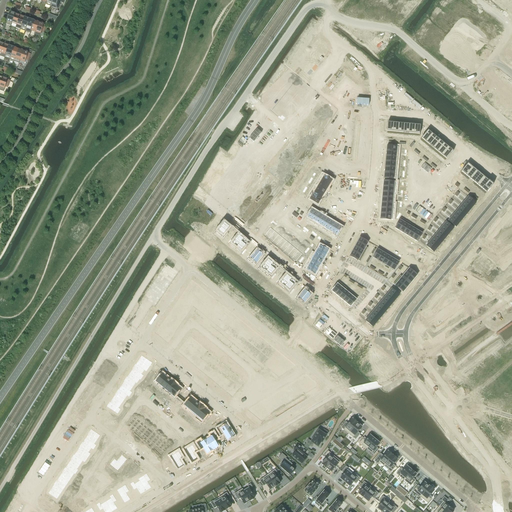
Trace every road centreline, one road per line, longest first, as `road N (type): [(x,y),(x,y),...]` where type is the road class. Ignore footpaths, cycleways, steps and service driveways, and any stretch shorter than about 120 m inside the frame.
road 1 (track): [(175,190),(0,474)]
road 2 (track): [(325,0),(336,18),(398,33),(460,83),(480,71),(509,31),(477,0)]
road 3 (residential): [(506,184),(425,117),(341,110),(321,94)]
road 4 (tertiary): [(506,184),(401,311),(393,334)]
road 5 (residential): [(321,94),(265,149),(221,213)]
road 6 (residential): [(352,404),(471,505)]
road 7 (residential): [(249,436),(138,343)]
road 8 (track): [(326,5),(295,22),(234,109)]
road 9 (residential): [(221,213),(324,296)]
road 10 (residential): [(189,267),(284,349)]
